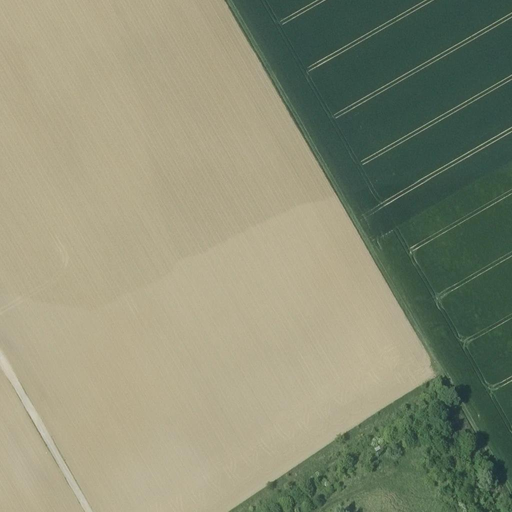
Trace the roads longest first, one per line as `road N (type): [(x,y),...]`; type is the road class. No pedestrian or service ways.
road 1 (track): [(233,0),(511,486)]
road 2 (track): [(94,511),(0,348)]
